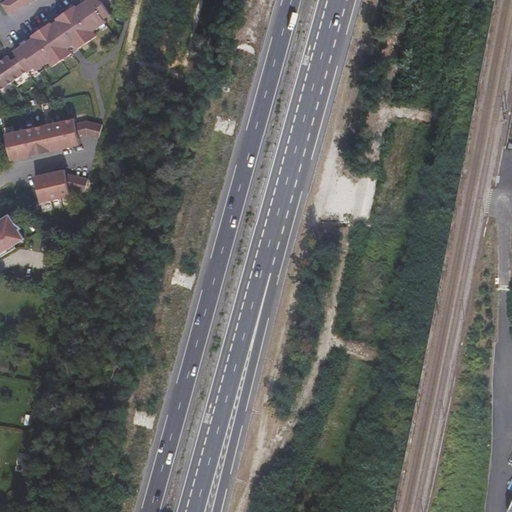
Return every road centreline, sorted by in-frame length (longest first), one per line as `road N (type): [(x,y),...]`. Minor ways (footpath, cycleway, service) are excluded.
road 1 (motorway): [(291,0),(149,511)]
road 2 (track): [(243,511),(278,349),(373,0)]
road 3 (motorway): [(261,258),(333,0)]
road 4 (motorway): [(190,511),(261,258)]
road 5 (motorway): [(216,511),(257,345),(261,258)]
